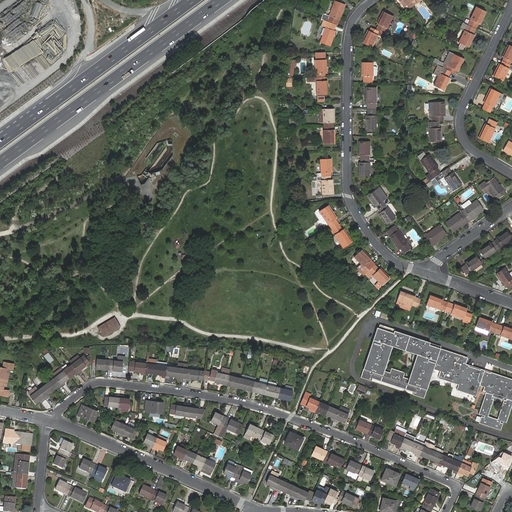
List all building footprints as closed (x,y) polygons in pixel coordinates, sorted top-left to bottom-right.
[(323,20),(336,24),(339,19),(340,19),(345,4),(335,0),(330,16),(323,13),(321,19),(323,20)] [(415,0),(412,0),(405,5),(408,9),(417,2),(415,0)] [(468,25),(476,29),(478,23),(480,23),(486,11),(476,7),(470,19),(471,19),(468,25)] [(383,33),(387,35),(389,29),(387,28),(393,16),(383,11),(377,23),(379,24),(376,30),(383,33)] [(334,30),(336,24),(323,20),(321,25),(326,27),(320,42),(330,46),(335,30),(334,30)] [(473,34),(476,29),(468,25),(466,30),(465,30),(459,42),(460,43),(465,45),(469,47),(475,35),(473,34)] [(376,30),(371,28),(370,30),(368,30),(362,42),(372,47),(378,35),(381,36),(383,33),(376,30)] [(504,57),(502,60),(511,64),(511,45),(508,44),(503,56),(504,57)] [(444,63),(444,64),(448,66),(454,54),(450,52),(444,63)] [(39,53),(30,61),(39,72),(48,64),(39,53)] [(451,71),(455,73),(457,70),(458,71),(464,58),(454,54),(448,66),(444,64),(444,63),(440,61),(438,66),(451,71)] [(317,77),(326,77),(326,73),(327,73),(326,59),(321,60),(316,60),(316,73),(317,73),(317,77)] [(511,64),(502,60),(501,63),(499,63),(493,76),(503,80),(509,68),(511,69),(511,64)] [(364,76),(364,82),(372,82),(372,76),(373,76),(373,75),(373,73),(373,66),(373,62),(362,62),(362,76),(364,76)] [(451,71),(438,66),(436,71),(440,73),(434,85),(444,90),(449,77),(448,77),(451,71)] [(326,80),(326,77),(317,77),(317,81),(317,95),(328,94),(327,80),(326,80)] [(367,103),(368,109),(376,109),(376,103),(376,87),(366,87),(366,103),(367,103)] [(485,103),(482,109),(490,112),(493,106),(493,107),(500,92),(491,88),(484,102),(485,103)] [(439,121),(444,121),(444,116),(445,115),(445,102),(429,102),(429,116),(432,116),(432,122),(439,121)] [(324,126),(333,126),(333,122),(334,122),(334,109),(323,109),(324,122),(324,126)] [(376,109),(368,109),(367,115),(366,115),(366,131),(376,131),(376,115),(376,109)] [(485,123),(479,138),(489,142),(495,128),(497,122),(489,119),(487,124),(485,123)] [(432,122),(431,122),(431,127),(430,127),(431,142),(441,141),(441,127),(439,127),(439,121),(432,122)] [(333,129),(333,126),(324,126),(325,130),(324,130),(324,144),(335,143),(334,129),(333,129)] [(360,155),(360,158),(369,158),(369,155),(369,141),(359,141),(359,155),(360,155)] [(434,177),(440,173),(437,168),(438,167),(429,154),(426,156),(420,160),(429,173),(426,175),(430,180),(434,177)] [(369,158),(360,158),(360,162),(359,162),(359,176),(369,176),(369,162),(374,162),(374,158),(369,158)] [(317,176),(331,176),(331,172),(332,172),(331,159),(321,159),(321,173),(317,173),(317,176)] [(451,172),(448,167),(440,173),(434,177),(437,180),(440,179),(444,185),(448,183),(453,190),(461,184),(452,172),(451,172)] [(331,179),(331,176),(317,176),(317,180),(322,180),(322,194),(333,193),(332,180),(331,179)] [(483,182),(478,185),(484,193),(489,191),(495,200),(506,192),(504,189),(502,190),(494,178),(485,183),(483,182)] [(424,184),(420,187),(425,195),(429,192),(424,184)] [(376,206),(378,209),(385,204),(389,201),(387,198),(384,200),(375,190),(367,196),(375,207),(376,206)] [(461,211),(469,221),(477,215),(476,214),(483,209),(476,200),(471,203),(463,209),(464,209),(461,211)] [(461,205),(463,209),(471,203),(468,200),(461,205)] [(385,204),(378,209),(380,212),(379,213),(387,224),(395,218),(387,207),(385,204)] [(332,228),(339,224),(336,219),(337,218),(328,205),(319,210),(328,224),(329,224),(332,228)] [(445,222),(452,232),(459,226),(461,228),(469,221),(461,211),(459,213),(458,213),(445,222)] [(343,229),(339,224),(332,228),(328,231),(331,235),(334,233),(343,247),(352,242),(344,229),(343,229)] [(424,236),(431,246),(440,240),(439,239),(446,234),(439,224),(427,233),(427,234),(424,236)] [(394,226),(386,231),(389,236),(399,249),(400,248),(404,253),(411,248),(407,242),(398,230),(397,230),(394,226)] [(497,239),(494,241),(499,248),(502,246),(503,246),(511,239),(511,236),(507,230),(496,238),(497,239)] [(499,248),(494,241),(491,243),(490,242),(479,250),(485,259),(496,251),(498,253),(501,250),(499,248)] [(367,273),(375,264),(371,260),(372,258),(363,249),(355,256),(364,266),(362,268),(367,273)] [(482,263),(476,255),(465,263),(466,264),(461,268),(466,275),(471,271),(482,263)] [(379,269),(375,264),(367,273),(370,277),(373,275),(382,285),(390,277),(381,268),(379,269)] [(505,284),(509,289),(511,286),(511,277),(509,273),(504,267),(496,273),(504,285),(505,284)] [(418,307),(421,299),(416,297),(416,295),(401,290),(397,300),(406,304),(405,308),(411,310),(412,305),(418,307)] [(446,310),(448,303),(443,301),(444,299),(430,294),(427,304),(440,309),(440,308),(446,310)] [(454,305),(448,303),(446,310),(451,312),(451,313),(464,318),(463,319),(469,322),(472,313),(466,311),(467,308),(455,303),(454,305)] [(495,332),(498,324),(493,322),(493,321),(480,316),(476,326),(490,331),(490,330),(495,332)] [(104,336),(120,326),(115,317),(98,326),(104,336)] [(504,326),(498,324),(495,332),(501,334),(500,335),(511,339),(511,327),(504,325),(504,326)] [(511,402),(511,378),(465,363),(467,357),(440,348),(440,346),(393,331),(394,329),(379,325),(378,328),(376,327),(360,377),(424,398),(433,369),(440,371),(438,378),(458,385),(457,390),(476,396),(480,385),(484,387),(481,392),(484,393),(478,414),(483,416),(483,417),(480,416),(478,423),(500,430),(502,423),(499,423),(500,421),(505,423),(511,402)] [(70,361),(72,364),(80,358),(78,355),(70,361)] [(72,364),(79,374),(82,371),(81,370),(86,366),(87,367),(90,365),(90,362),(85,355),(80,358),(72,364)] [(118,356),(117,361),(123,362),(122,365),(124,365),(125,357),(118,356)] [(149,357),(147,357),(146,363),(145,375),(149,376),(149,373),(155,374),(156,365),(157,360),(149,358),(149,357)] [(109,370),(110,360),(97,359),(96,369),(109,370)] [(117,361),(110,360),(109,370),(122,372),(122,365),(123,362),(117,361)] [(145,375),(146,363),(135,362),(131,361),(130,371),(142,372),(141,375),(145,375)] [(0,367),(0,379),(4,380),(5,373),(6,369),(12,370),(13,364),(4,362),(3,368),(0,367)] [(189,364),(178,363),(177,367),(176,377),(183,378),(183,380),(186,381),(188,369),(189,364)] [(72,364),(64,371),(69,378),(75,374),(76,376),(79,374),(72,364)] [(156,365),(155,374),(162,375),(162,377),(165,378),(167,366),(156,365)] [(177,367),(167,366),(165,378),(169,378),(170,376),(176,377),(177,367)] [(230,375),(231,369),(227,368),(226,374),(221,373),(217,372),(218,371),(212,369),(211,373),(205,372),(204,379),(209,381),(209,379),(215,381),(214,382),(227,385),(230,375)] [(204,381),(205,372),(199,371),(199,370),(188,369),(186,381),(190,381),(190,379),(204,381)] [(64,371),(55,377),(62,386),(65,384),(64,382),(69,378),(64,371)] [(227,385),(240,388),(242,378),(230,375),(227,385)] [(255,381),(256,378),(243,375),(242,378),(240,388),(253,391),(255,381)] [(62,386),(55,377),(47,383),(53,391),(58,387),(59,389),(62,386)] [(253,391),(264,394),(267,384),(268,380),(261,378),(259,383),(255,381),(253,391)] [(4,380),(0,379),(0,395),(8,397),(9,391),(3,390),(3,386),(4,380)] [(47,383),(39,389),(46,399),(49,397),(47,395),(53,391),(47,383)] [(278,398),(280,388),(267,384),(264,394),(278,398)] [(366,388),(358,385),(356,392),(363,395),(366,388)] [(285,389),(280,388),(278,398),(290,401),(293,391),(292,391),(288,390),(285,389)] [(34,393),(33,390),(28,394),(36,404),(40,401),(41,400),(43,401),(46,399),(39,389),(34,393)] [(108,406),(119,408),(120,395),(117,395),(116,397),(109,397),(108,406)] [(120,395),(119,408),(122,408),(129,409),(130,399),(124,398),(124,396),(120,395)] [(314,412),(318,402),(309,398),(303,395),(299,403),(312,409),(311,411),(314,412)] [(164,403),(146,401),(145,412),(163,414),(164,403)] [(328,406),(318,402),(314,412),(318,414),(319,412),(324,414),(328,406)] [(171,414),(186,416),(187,404),(184,404),(183,406),(172,404),(171,414)] [(187,404),(186,416),(196,418),(201,419),(206,409),(191,407),(191,405),(187,404)] [(98,412),(82,405),(78,415),(94,422),(98,412)] [(338,410),(328,406),(324,414),(331,417),(330,419),(333,421),(338,410)] [(347,414),(338,410),(333,421),(337,422),(338,420),(344,422),(347,414)] [(219,425),(215,433),(219,435),(227,417),(215,412),(211,422),(219,425)] [(227,417),(219,435),(223,437),(227,429),(239,434),(243,425),(227,417)] [(121,433),(125,425),(115,420),(111,429),(121,433)] [(366,434),(370,425),(359,420),(355,428),(366,434)] [(251,436),(257,439),(262,429),(250,424),(244,437),(250,440),(251,436)] [(131,427),(125,425),(121,433),(130,437),(134,429),(131,427)] [(382,430),(370,425),(366,434),(379,439),(382,430)] [(405,433),(405,432),(393,427),(391,432),(393,433),(390,442),(396,445),(395,447),(398,448),(403,438),(405,433)] [(262,429),(257,439),(269,444),(274,435),(262,429)] [(30,446),(31,446),(32,434),(10,432),(8,447),(12,448),(13,444),(23,445),(26,446),(30,446)] [(302,438),(289,432),(284,443),(297,449),(302,438)] [(154,447),(157,438),(148,434),(144,442),(154,447)] [(167,442),(157,438),(154,447),(163,451),(167,442)] [(398,448),(402,450),(403,448),(405,449),(409,450),(412,442),(408,440),(403,438),(398,448)] [(58,453),(68,457),(73,446),(66,442),(66,441),(63,439),(61,439),(59,444),(62,445),(58,453)] [(422,446),(412,442),(409,450),(415,453),(414,455),(418,457),(422,446)] [(183,460),(187,450),(178,446),(174,454),(180,457),(179,459),(183,460)] [(310,455),(322,460),(326,452),(315,446),(310,455)] [(428,459),(432,450),(422,446),(418,457),(421,458),(422,456),(428,459)] [(472,449),(467,447),(463,456),(469,458),(472,449)] [(197,454),(187,450),(183,460),(186,462),(187,460),(193,463),(197,454)] [(442,454),(432,450),(428,459),(434,461),(433,464),(437,465),(442,454)] [(339,468),(343,459),(326,452),(322,460),(339,468)] [(62,469),(68,457),(58,453),(53,464),(62,469)] [(30,455),(16,454),(14,472),(12,472),(11,475),(27,476),(30,455)] [(206,458),(197,454),(193,463),(199,466),(198,468),(201,469),(206,458)] [(451,458),(442,454),(437,465),(440,466),(441,464),(447,467),(451,458)] [(210,460),(206,458),(201,469),(211,474),(216,463),(215,462),(213,461),(210,460)] [(460,463),(451,458),(447,467),(454,470),(453,472),(456,473),(460,463)] [(80,469),(91,474),(95,465),(84,460),(80,469)] [(357,474),(361,466),(349,460),(345,469),(357,474)] [(470,467),(460,463),(456,473),(458,474),(459,472),(467,475),(468,472),(472,474),(476,465),(472,463),(470,467)] [(236,478),(240,469),(228,464),(223,473),(227,475),(226,477),(231,479),(232,477),(236,478)] [(95,465),(91,474),(95,476),(103,479),(107,470),(95,465)] [(241,466),(240,469),(236,478),(248,484),(253,471),(241,466)] [(373,471),(361,466),(357,474),(369,480),(373,471)] [(399,474),(386,468),(381,479),(394,485),(399,474)] [(418,479),(404,474),(401,482),(410,486),(408,489),(412,490),(418,479)] [(27,476),(11,475),(11,477),(13,478),(12,488),(26,489),(27,476)] [(130,481),(117,475),(112,486),(125,492),(130,481)] [(271,488),(274,490),(278,479),(269,475),(265,483),(272,486),(271,488)] [(278,489),(284,492),(288,484),(278,479),(274,490),(277,491),(278,489)] [(67,495),(71,486),(60,481),(56,490),(67,495)] [(475,495),(484,498),(489,486),(480,483),(475,495)] [(293,498),(298,488),(288,484),(284,492),(291,495),(290,497),(293,498)] [(83,492),(71,486),(67,495),(79,501),(83,492)] [(139,494),(151,500),(155,491),(143,486),(139,494)] [(307,493),(298,488),(293,498),(296,500),(297,497),(303,500),(304,498),(310,501),(311,500),(314,493),(308,490),(307,493)] [(339,492),(330,488),(324,502),(331,505),(332,503),(336,505),(339,497),(337,496),(339,492)] [(430,489),(422,505),(431,509),(439,492),(430,489)] [(155,491),(151,500),(155,502),(163,505),(167,496),(155,491)] [(314,491),(314,493),(311,500),(318,503),(319,501),(322,503),(325,496),(314,491)] [(354,496),(342,491),(339,497),(338,500),(350,506),(354,496)] [(82,503),(87,494),(83,492),(79,501),(82,503)] [(479,510),(484,498),(475,495),(469,507),(479,510)] [(359,499),(354,496),(350,506),(355,508),(359,509),(361,504),(358,502),(359,499)] [(3,507),(3,511),(13,511),(15,499),(4,497),(3,507)] [(95,511),(103,511),(106,506),(89,498),(85,507),(95,511)] [(393,511),(396,501),(382,498),(380,510),(387,511),(393,511)] [(173,511),(187,511),(189,508),(177,503),(173,511)]
